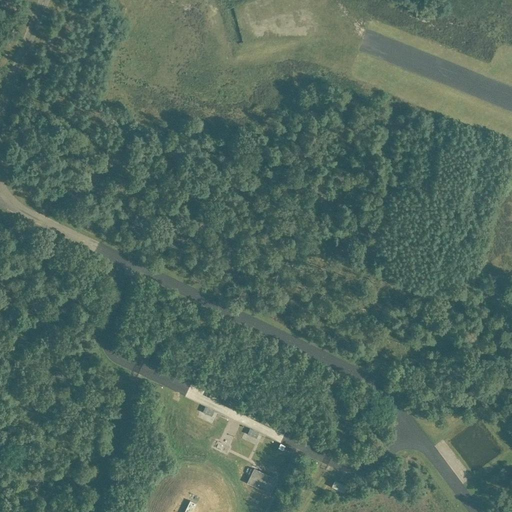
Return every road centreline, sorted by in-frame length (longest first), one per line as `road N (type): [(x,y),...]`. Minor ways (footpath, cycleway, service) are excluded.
road 1 (unclassified): [(113,256),(122,283),(105,340),(116,358),(339,465),(384,455),(410,429)]
road 2 (unclassified): [(410,429),(374,385),(113,256)]
road 3 (unclassified): [(113,256),(7,204),(0,187)]
